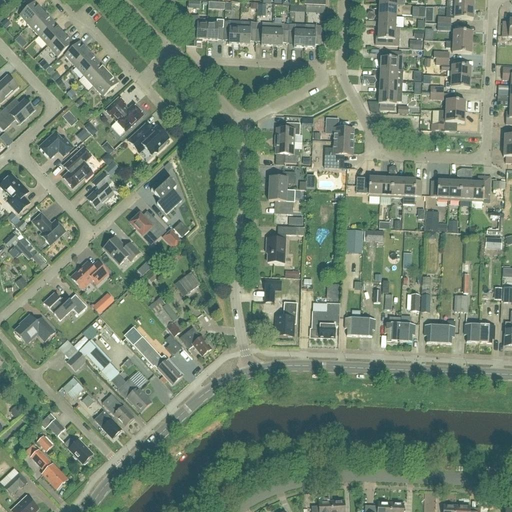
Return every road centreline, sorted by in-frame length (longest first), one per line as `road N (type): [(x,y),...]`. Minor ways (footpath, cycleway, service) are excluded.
road 1 (residential): [(343,0),(340,73),(384,156),(478,160),(485,156),(492,0)]
road 2 (residential): [(232,511),(269,491),(343,476),(511,483)]
road 3 (tertiary): [(247,372),(292,366),(511,375)]
road 4 (residential): [(247,372),(234,297),(246,127)]
road 5 (residential): [(246,127),(321,82),(321,68),(206,61),(192,71)]
road 6 (tertiary): [(84,511),(202,394),(247,372)]
road 7 (residential): [(0,45),(51,107),(16,151)]
road 8 (residential): [(0,319),(92,236)]
